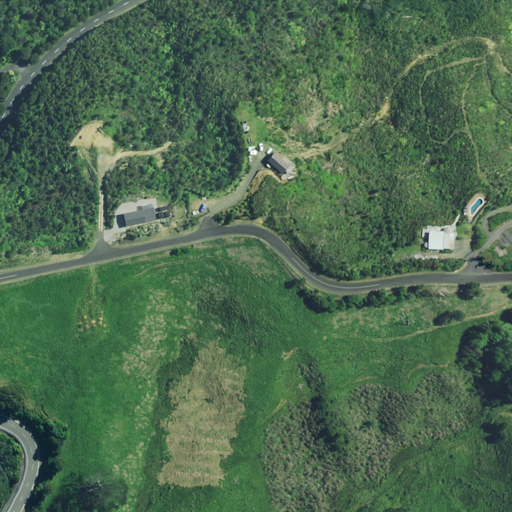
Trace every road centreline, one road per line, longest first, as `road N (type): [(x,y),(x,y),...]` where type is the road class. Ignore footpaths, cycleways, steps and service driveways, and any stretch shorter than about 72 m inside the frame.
road 1 (unclassified): [(0,277),(240,230),(270,237),(334,287),(511,272)]
road 2 (unclassified): [(0,118),(69,38),(129,0)]
